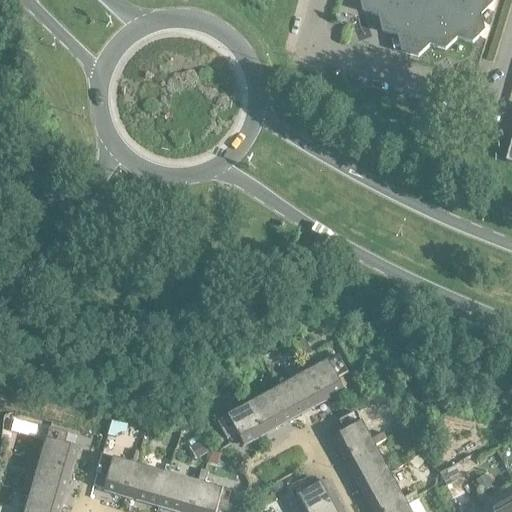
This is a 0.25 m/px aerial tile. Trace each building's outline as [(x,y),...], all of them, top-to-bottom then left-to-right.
[(398,38),(402,53),(419,58),(430,47),(446,51),(458,40),(473,45),(485,33),(481,17),(493,6),(491,0),(360,0),(364,13),(379,18),(383,33),(398,38)] [(304,339),(295,344),(302,356),(311,351),(304,339)] [(305,361),(302,362),(325,405),(337,398),(336,396),(344,392),(338,380),(348,375),(339,358),(312,373),(305,361)] [(325,405),(302,362),(299,364),(305,377),(279,391),(294,419),(312,410),(312,411),(325,405)] [(294,419),(279,391),(252,406),(245,393),(242,395),(265,437),(277,431),(276,428),(294,419)] [(265,437),(242,395),(238,397),(245,410),(218,424),(227,440),(238,435),(243,446),(252,442),(253,444),(265,437)] [(371,442),(356,414),(339,423),(345,434),(334,440),(339,448),(337,449),(344,461),(385,439),(383,435),(371,442)] [(407,427),(398,432),(402,438),(410,433),(407,427)] [(28,456),(27,459),(72,473),(76,460),(74,459),(76,450),(65,447),(68,435),(50,430),(41,460),(28,456)] [(387,442),(385,439),(344,461),(350,473),(352,472),(361,490),(390,475),(375,449),(387,442)] [(203,443),(191,449),(197,460),(209,453),(203,443)] [(132,466),(102,457),(97,476),(108,479),(108,480),(105,490),(105,491),(114,494),(114,496),(127,500),(140,454),(136,453),(132,466)] [(144,455),(140,454),(127,500),(140,503),(141,502),(160,507),(169,476),(140,468),(144,455)] [(72,473),(27,459),(26,463),(39,467),(31,496),(61,505),(66,486),(69,486),(72,473)] [(198,484),(169,476),(160,507),(178,511),(194,511),(205,472),(201,471),(198,484)] [(209,473),(205,472),(194,511),(218,511),(219,511),(222,511),(230,511),(235,495),(205,486),(209,473)] [(405,502),(390,475),(361,490),(371,507),(370,508),(371,511),(392,511),(418,498),(416,495),(405,502)] [(486,475),(477,480),(484,493),(493,488),(486,475)] [(97,477),(94,487),(105,490),(108,480),(97,477)] [(315,489),(309,479),(292,488),(305,511),(321,511),(339,503),(332,491),(330,492),(326,483),(315,489)] [(280,481),(272,486),(276,493),(284,489),(280,481)] [(59,511),(61,505),(31,496),(26,511),(59,511)] [(420,502),(418,498),(392,511),(410,511),(408,509),(420,502)] [(511,511),(511,502),(494,511),(488,501),(484,502),(489,511),(511,511)] [(489,511),(484,502),(481,504),(485,511),(489,511)] [(344,511),(339,503),(321,511),(344,511)]
